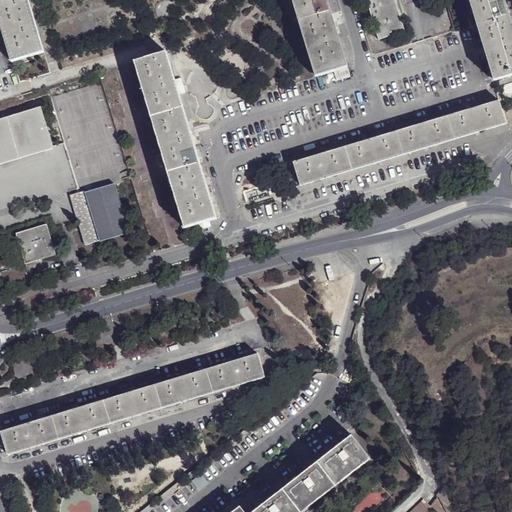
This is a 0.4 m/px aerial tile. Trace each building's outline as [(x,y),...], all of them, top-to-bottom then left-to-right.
[(29,0),(0,0),(0,13),(15,62),(45,53),(29,0)] [(327,0),(294,0),(318,77),(348,67),(327,0)] [(367,0),(380,39),(405,32),(395,0),(367,0)] [(511,25),(504,0),(470,0),(495,80),(511,74),(511,25)] [(194,141),(189,123),(168,52),(137,62),(186,228),(217,219),(194,141)] [(448,116),(455,139),(506,124),(499,101),(448,116)] [(0,119),(0,164),(54,148),(42,107),(0,119)] [(396,131),(403,154),(455,139),(448,116),(396,131)] [(192,122),(189,123),(194,141),(197,140),(192,122)] [(345,147),(352,170),(403,154),(396,131),(345,147)] [(294,162),(301,185),(352,170),(345,147),(294,162)] [(115,186),(87,194),(100,238),(101,241),(129,233),(115,186)] [(100,238),(87,194),(86,191),(72,195),(86,242),(100,238)] [(17,233),(27,264),(57,254),(48,224),(17,233)] [(258,353),(207,368),(214,392),(265,376),(258,353)] [(214,392),(207,368),(156,384),(163,407),(214,392)] [(163,407),(156,384),(104,399),(111,423),(163,407)] [(111,423),(104,399),(53,415),(60,438),(111,423)] [(60,438),(53,415),(2,430),(9,454),(60,438)] [(301,511),(367,461),(349,437),(252,511),(240,511),(237,508),(232,511),(301,511)] [(444,487),(436,495),(445,511),(446,511),(454,506),(444,487)] [(423,499),(409,511),(432,511),(434,511),(433,511),(443,511),(437,500),(435,499),(430,506),(423,499)]
